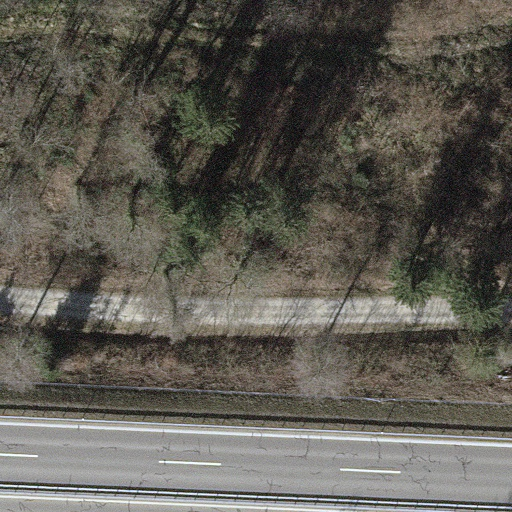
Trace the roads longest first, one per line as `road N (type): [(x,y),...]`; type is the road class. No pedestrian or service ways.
road 1 (trunk): [(511,478),(0,455)]
road 2 (track): [(511,311),(226,312),(0,298)]
